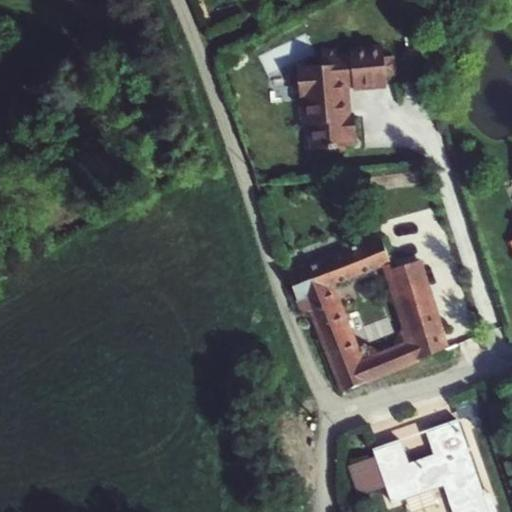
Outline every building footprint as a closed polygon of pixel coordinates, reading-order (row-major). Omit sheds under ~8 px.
[(338,48),(321,50),(323,66),(296,68),(297,72),(294,72),(296,92),(299,92),(299,96),(304,95),(305,100),(301,100),(303,120),(306,120),(307,124),(310,124),(312,148),(325,147),(344,146),(352,145),(351,135),(355,135),(354,115),(343,116),(341,98),(345,98),(343,83),(352,82),(353,87),(385,84),(385,76),(392,75),(391,55),(383,56),(382,48),(350,51),(350,56),(338,57),(338,48)] [(410,340),(375,356),(358,363),(329,285),(389,261),(382,238),(288,273),(295,294),(301,313),(310,309),(343,391),(365,381),(382,374),(444,348),(418,260),(388,269),(410,340)] [(477,394),(453,402),(459,419),(473,414),(476,424),(485,421),(477,394)] [(458,420),(432,428),(442,457),(409,468),(407,462),(399,439),(373,447),(392,502),(445,485),(454,511),(496,511),(490,492),(484,494),(458,420)] [(433,454),(407,462),(409,468),(442,457),(432,428),(425,430),(433,454)]
